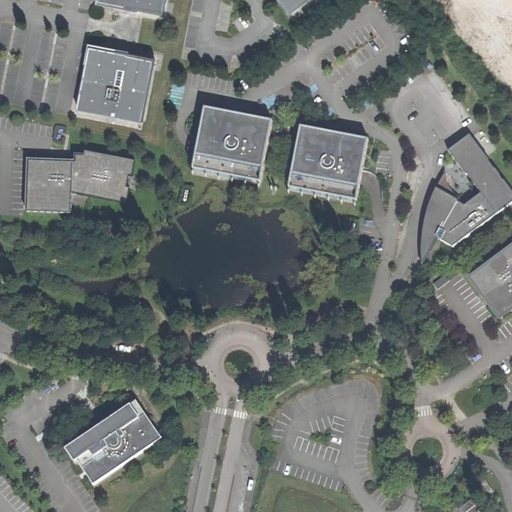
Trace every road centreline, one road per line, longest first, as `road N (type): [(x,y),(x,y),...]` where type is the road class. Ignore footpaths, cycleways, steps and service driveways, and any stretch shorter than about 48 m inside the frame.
road 1 (unclassified): [(267,360),(289,361),(360,334),(384,339),(407,358),(420,389),(418,424)]
road 2 (unclassified): [(213,365),(122,362),(37,348),(0,333)]
road 3 (unclassified): [(418,424),(403,433),(396,458),(405,474),(422,481),(452,465),(453,442),(436,425)]
road 4 (unclassified): [(228,387),(202,511)]
road 5 (unclassified): [(222,511),(246,390)]
